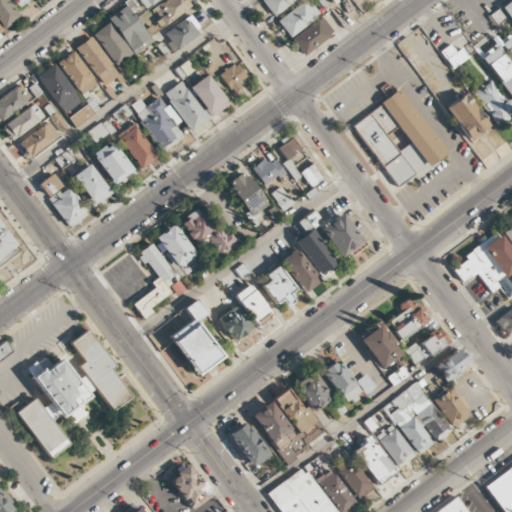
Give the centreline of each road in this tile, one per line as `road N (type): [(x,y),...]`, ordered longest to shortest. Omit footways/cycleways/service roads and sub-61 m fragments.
road 1 (tertiary): [(73,511),(511,178)]
road 2 (primary): [(0,318),(418,0)]
road 3 (residential): [(511,384),(224,0)]
road 4 (tertiary): [(255,511),(0,169)]
road 5 (tertiary): [(511,427),(401,511)]
